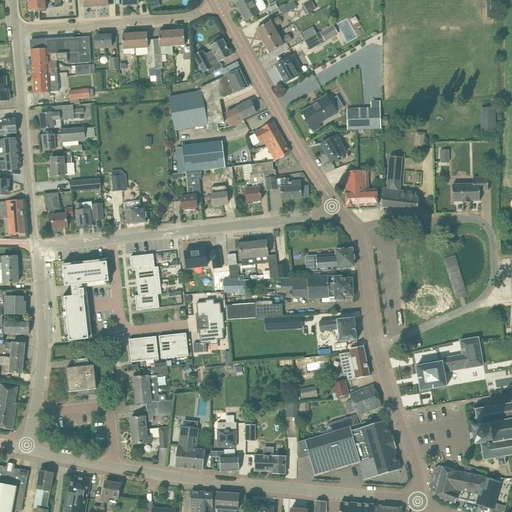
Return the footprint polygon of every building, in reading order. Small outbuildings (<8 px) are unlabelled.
[(29,0),(30,11),(39,10),(46,10),(44,0),(29,0)] [(154,0),(148,3),(151,10),(160,6),(157,0),(154,0)] [(260,13),(259,11),(265,8),(266,6),(262,0),(241,0),(236,3),(246,20),(260,13)] [(304,5),(308,13),(316,9),(311,1),(304,5)] [(284,7),(279,9),(283,17),(288,14),(284,7)] [(256,29),(263,41),(277,33),(274,27),(282,22),(279,17),(271,22),(271,21),(256,29)] [(331,26),(304,41),(309,50),(322,43),(321,42),(324,40),(325,42),(338,34),(333,25),(331,26)] [(312,26),(300,33),(304,41),(317,34),(312,26)] [(184,30),(172,31),(173,46),(185,45),(184,30)] [(173,46),(172,31),(159,32),(160,47),(173,46)] [(135,34),(136,48),(148,47),(147,33),(135,34)] [(277,33),(263,41),(270,53),(284,45),(292,40),(289,34),(280,39),(277,33)] [(123,49),(136,48),(135,34),(122,35),(123,49)] [(96,36),(96,48),(98,48),(99,56),(106,55),(105,47),(112,47),(111,35),(96,36)] [(31,40),(33,61),(48,61),(57,60),(68,59),(68,64),(91,62),(90,37),(31,40)] [(223,60),(232,55),(223,39),(211,46),(216,55),(208,59),(204,50),(193,56),(203,74),(213,68),(212,66),(223,60)] [(155,51),(147,52),(148,68),(148,69),(156,68),(155,55),(155,51)] [(294,55),(276,65),(286,82),(304,73),(299,64),(294,55)] [(118,58),(110,58),(111,69),(111,70),(119,70),(119,69),(118,58)] [(33,61),(33,74),(57,73),(57,60),(48,61),(33,61)] [(91,65),(75,66),(76,75),(92,73),(91,65)] [(202,91),(170,96),(172,108),(171,108),(175,131),(224,122),(220,100),(235,93),(236,93),(248,87),(240,70),(219,79),(218,79),(200,87),(202,91)] [(57,73),(33,74),(35,93),(50,92),(59,92),(58,86),(58,79),(57,73)] [(199,73),(193,76),(196,82),(202,79),(199,73)] [(6,77),(0,77),(0,101),(10,100),(9,91),(7,91),(6,77)] [(68,91),(69,100),(89,98),(88,88),(68,91)] [(319,103),(302,112),(314,132),(322,128),(319,124),(337,114),(327,96),(318,101),(319,103)] [(237,108),(226,114),(228,119),(232,127),(244,121),(243,119),(256,113),(251,101),(237,108)] [(346,109),(347,130),(381,129),(381,126),(380,114),(380,101),(371,101),(371,108),(346,109)] [(52,113),(41,114),(42,129),(61,127),(61,120),(74,119),(74,114),(73,109),(73,105),(52,107),(52,113)] [(481,108),(481,131),(497,131),(497,108),(481,108)] [(0,139),(4,139),(17,138),(16,133),(17,133),(16,119),(2,120),(2,124),(0,123),(0,139)] [(266,146),(271,143),(270,142),(281,136),(274,122),(254,133),(259,143),(264,140),(266,143),(265,144),(266,146)] [(54,134),(42,136),(44,151),(63,149),(62,143),(62,140),(85,138),(84,128),(61,130),(61,134),(54,135),(54,134)] [(321,144),(327,153),(331,162),(346,153),(336,135),(321,144)] [(270,142),(271,143),(266,146),(275,161),(290,152),(281,136),(270,142)] [(0,139),(0,155),(18,154),(17,138),(4,139),(0,139)] [(222,142),(183,146),(186,172),(201,170),(224,168),(225,168),(222,142)] [(449,161),(448,148),(439,149),(439,161),(449,161)] [(63,157),(51,158),(53,177),(65,176),(65,175),(73,175),(72,163),(72,152),(63,152),(63,157)] [(18,154),(0,155),(0,169),(6,169),(6,170),(20,169),(18,154)] [(404,210),(404,213),(418,215),(419,205),(419,199),(416,195),(416,192),(400,190),(403,157),(401,156),(401,157),(390,157),(387,189),(384,189),(383,197),(381,207),(404,210)] [(273,162),(264,163),(265,173),(265,178),(276,177),(276,170),(274,170),(273,162)] [(264,163),(251,165),(252,174),(259,173),(265,173),(264,163)] [(232,167),(225,168),(226,180),(234,179),(232,167)] [(181,197),(182,209),(183,209),(184,212),(196,210),(196,207),(197,207),(196,196),(201,195),(199,179),(202,179),(201,170),(186,172),(189,196),(181,197)] [(368,171),(345,172),(347,207),(378,205),(377,190),(369,190),(368,171)] [(120,175),(112,176),(114,192),(122,191),(120,175)] [(249,181),(245,182),(246,188),(247,202),(262,200),(260,187),(259,176),(248,177),(249,181)] [(278,189),(276,177),(265,178),(266,190),(278,189)] [(473,178),(473,184),(453,185),(453,192),(453,202),(463,201),(463,203),(471,202),(471,201),(480,201),(480,191),(488,191),(488,177),(473,178)] [(281,178),(282,187),(281,187),(282,198),(302,197),(301,181),(289,182),(289,178),(281,178)] [(0,194),(9,195),(9,180),(0,179),(0,194)] [(100,179),(70,182),(71,191),(101,188),(100,179)] [(211,187),(213,205),(228,204),(226,186),(211,187)] [(45,194),(46,211),(60,210),(59,193),(45,194)] [(7,202),(0,202),(0,215),(0,218),(8,218),(9,234),(25,233),(22,200),(7,201),(7,202)] [(134,201),(124,203),(127,224),(133,223),(133,224),(147,222),(145,208),(141,208),(140,200),(134,201)] [(77,211),(79,226),(91,224),(89,210),(83,210),(82,202),(76,203),(77,211)] [(102,203),(92,204),(93,220),(103,220),(102,203)] [(65,209),(66,214),(52,216),(53,229),(68,227),(67,217),(73,216),(73,208),(65,209)] [(267,241),(253,242),(255,265),(269,263),(271,278),(279,278),(278,273),(276,255),(268,255),(267,241)] [(253,242),(239,244),(242,266),(255,265),(253,242)] [(317,256),(307,256),(307,265),(308,271),(338,269),(338,270),(352,268),(355,264),(356,264),(353,247),(350,248),(335,250),(336,255),(317,256)] [(185,251),(187,267),(207,264),(206,261),(213,260),(214,268),(222,267),(219,250),(211,251),(212,252),(206,253),(205,249),(185,251)] [(153,254),(131,257),(132,270),(136,270),(155,268),(153,254)] [(0,263),(3,263),(3,270),(18,270),(17,256),(0,257),(0,263)] [(89,339),(84,296),(85,295),(84,289),(83,284),(109,281),(107,262),(100,262),(100,260),(84,262),(84,264),(72,266),(72,263),(63,264),(65,286),(71,286),(72,296),(62,297),(63,306),(66,306),(67,318),(64,318),(66,335),(69,334),(70,341),(89,339)] [(228,266),(229,279),(239,279),(237,265),(228,266)] [(155,268),(136,270),(137,283),(160,280),(158,267),(155,268)] [(18,270),(3,270),(4,283),(18,283),(18,270)] [(353,295),(355,295),(355,288),(352,288),(352,279),(341,279),(341,277),(335,278),(335,276),(325,276),(308,277),(288,278),(283,279),(283,291),(293,290),(294,296),(309,296),(309,298),(330,298),(330,293),(336,293),(336,299),(336,302),(344,301),(344,299),(345,299),(345,296),(353,296),(353,295)] [(229,279),(224,279),(225,292),(225,293),(232,293),(232,296),(239,296),(239,295),(247,295),(246,281),(239,281),(239,279),(229,279)] [(160,280),(137,283),(139,296),(158,294),(161,293),(160,280)] [(0,335),(4,336),(4,333),(29,334),(29,321),(6,321),(6,314),(27,314),(28,301),(24,301),(24,290),(0,290),(0,335)] [(139,296),(135,296),(137,310),(159,307),(158,294),(139,296)] [(207,317),(208,322),(224,321),(223,312),(221,312),(220,303),(214,303),(214,299),(206,300),(206,302),(196,303),(198,317),(207,317)] [(255,303),(226,305),(228,320),(283,316),(282,304),(273,305),(272,301),(255,302),(255,303)] [(283,317),(265,318),(265,331),(284,330),(283,317)] [(320,322),(321,331),(334,330),(335,336),(339,336),(339,342),(357,340),(355,318),(337,320),(320,322)] [(224,321),(208,322),(208,328),(199,329),(200,343),(200,344),(207,343),(210,343),(210,345),(218,344),(218,340),(224,339),(223,329),(225,329),(224,321)] [(186,333),(173,335),(175,357),(189,356),(186,333)] [(173,335),(159,336),(162,359),(175,357),(173,335)] [(156,336),(143,338),(145,361),(159,359),(156,336)] [(143,338),(129,339),(132,362),(145,361),(143,338)] [(438,360),(438,362),(417,366),(421,391),(447,386),(444,369),(464,365),(465,369),(477,366),(472,338),(459,340),(462,355),(438,360)] [(12,350),(11,358),(23,359),(25,344),(13,343),(5,342),(5,349),(12,350)] [(200,343),(193,344),(194,353),(207,352),(207,343),(200,344),(200,343)] [(344,375),(347,375),(348,381),(370,376),(364,346),(350,349),(351,353),(339,354),(342,367),(344,375)] [(23,359),(11,358),(0,357),(0,361),(0,365),(3,365),(3,372),(10,372),(10,373),(22,374),(23,359)] [(76,367),(66,368),(69,392),(78,391),(78,394),(89,393),(89,391),(95,390),(95,392),(103,391),(102,383),(96,384),(94,365),(89,365),(76,367)] [(183,369),(187,375),(192,371),(188,365),(183,369)] [(161,367),(155,368),(156,376),(168,375),(167,367),(161,367)] [(143,376),(134,377),(135,391),(158,388),(156,376),(149,376),(143,376)] [(345,380),(333,383),(337,398),(349,395),(345,380)] [(0,427),(13,430),(17,405),(15,405),(17,387),(0,384),(0,427)] [(374,385),(349,395),(352,400),(356,411),(358,416),(382,406),(374,385)] [(158,388),(135,391),(137,404),(146,403),(156,402),(158,402),(160,402),(159,395),(158,389),(158,388)] [(306,389),(300,390),(302,401),(308,399),(306,389)] [(208,399),(198,399),(198,416),(208,417),(208,399)] [(472,427),(473,432),(475,445),(479,444),(482,461),(498,459),(499,466),(505,465),(504,459),(511,457),(511,400),(474,407),(473,409),(475,419),(472,427)] [(286,418),(297,418),(297,405),(286,404),(286,418)] [(172,406),(158,408),(159,415),(171,414),(172,406)] [(145,416),(131,418),(132,431),(146,430),(145,422),(154,421),(153,416),(147,416),(145,417),(145,416)] [(346,419),(330,423),(333,432),(349,427),(346,419)] [(365,480),(401,469),(394,448),(397,448),(393,436),(391,437),(386,420),(352,430),(350,427),(333,432),(298,442),(297,454),(299,459),(310,456),(315,475),(359,462),(365,480)] [(236,422),(218,423),(218,430),(217,430),(217,448),(233,448),(233,447),(236,447),(236,422)] [(246,424),(246,441),(255,441),(256,439),(256,424),(246,424)] [(170,427),(158,428),(159,436),(159,437),(160,449),(167,448),(170,427)] [(176,467),(203,470),(205,450),(196,449),(198,429),(181,427),(179,447),(178,447),(176,467)] [(146,430),(132,431),(134,444),(151,442),(151,436),(147,437),(146,430)] [(263,455),(255,455),(254,471),(272,472),(272,474),(286,475),(286,456),(274,456),(274,447),(264,447),(263,455)] [(224,452),(211,452),(211,456),(212,457),(213,457),(220,457),(221,471),(239,471),(239,456),(224,456),(224,452)] [(0,511),(16,511),(17,510),(22,511),(29,471),(14,468),(15,464),(7,462),(7,467),(0,465),(0,511)] [(457,500),(493,510),(502,478),(493,478),(458,471),(443,467),(438,467),(433,470),(429,487),(435,495),(455,503),(457,500)] [(41,505),(47,506),(53,473),(40,471),(39,480),(37,489),(44,490),(41,505)] [(67,490),(64,508),(69,509),(68,511),(84,511),(87,494),(88,494),(90,479),(72,476),(69,491),(67,490)] [(121,484),(105,481),(101,507),(94,505),(92,511),(104,511),(105,508),(104,507),(105,500),(116,502),(116,498),(119,499),(121,484)] [(197,511),(212,511),(213,492),(191,491),(191,506),(198,506),(197,511)] [(239,494),(217,493),(216,509),(218,509),(217,511),(235,511),(236,510),(238,510),(239,494)] [(315,511),(324,511),(325,501),(316,501),(315,511)] [(341,502),(339,511),(373,511),(374,504),(341,502)]
